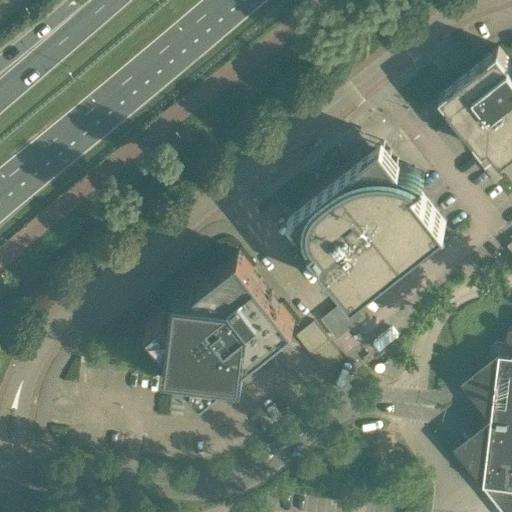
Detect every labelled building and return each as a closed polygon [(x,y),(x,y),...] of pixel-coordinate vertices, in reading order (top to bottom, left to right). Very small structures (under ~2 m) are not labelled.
[(489,141),(500,155),(511,145),(511,62),(498,44),(440,90),(483,146),(489,141)] [(401,161),(382,136),(289,209),(308,233),(309,238),(310,242),(312,249),(314,253),(315,256),(317,261),(321,268),(329,260),(353,291),(446,217),(415,178),(424,171),(423,171),(418,168),(417,167),(412,164),(408,163),(401,161)] [(281,301),(253,266),(239,249),(193,285),(189,288),(175,286),(173,301),(146,322),(159,338),(160,340),(170,352),(169,364),(181,366),(187,374),(188,375),(202,392),(229,371),(241,373),(242,360),(248,356),(295,319),(281,301)] [(365,314),(351,295),(349,294),(321,316),(337,336),(365,314)] [(297,331),(328,369),(343,357),(313,319),(297,331)] [(362,356),(367,362),(373,357),(368,351),(362,356)]
